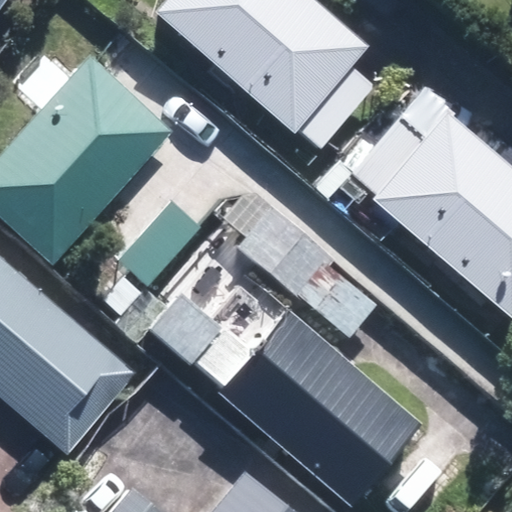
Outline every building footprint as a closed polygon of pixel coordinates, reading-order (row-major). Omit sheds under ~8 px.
[(298,133),(319,151),(373,90),(350,70),(369,50),(309,0),(161,0),(147,18),(292,140),(298,133)] [(0,157),(0,238),(44,276),(169,135),(85,61),(0,157)] [(372,205),(511,323),(511,321),(511,173),(446,118),(429,137),(403,115),(351,178),(377,199),(372,205)] [(116,261),(146,287),(200,229),(170,202),(116,261)] [(237,250),(348,341),(374,310),(322,266),(328,259),(269,211),(237,250)] [(0,403),(66,457),(134,376),(0,264),(0,403)] [(151,333),(192,365),(220,330),(179,298),(151,333)] [(215,398),(346,511),(347,511),(418,429),(286,315),(215,398)] [(211,511),(286,511),(242,475),(211,511)] [(110,511),(147,511),(127,494),(110,511)]
